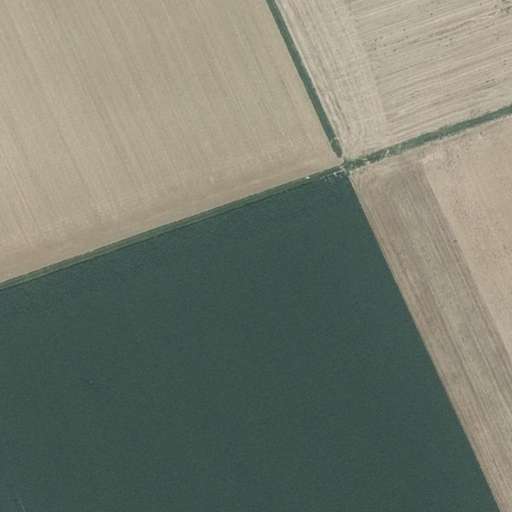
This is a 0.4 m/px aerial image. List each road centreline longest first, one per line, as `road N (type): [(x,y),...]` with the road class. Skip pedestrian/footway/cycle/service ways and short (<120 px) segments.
road 1 (track): [(0,289),(511,106)]
road 2 (track): [(270,0),(345,165)]
